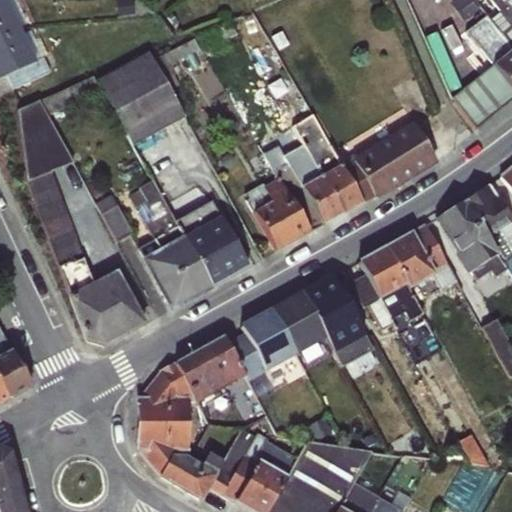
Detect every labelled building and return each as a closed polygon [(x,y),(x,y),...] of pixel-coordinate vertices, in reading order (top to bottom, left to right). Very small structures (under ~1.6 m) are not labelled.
[(0,0),(0,79),(9,75),(15,87),(45,72),(10,0),(0,0)] [(489,66),(511,91),(511,48),(488,19),(472,0),(452,0),(448,4),(467,29),(464,33),(489,66)] [(488,19),(511,48),(511,11),(503,1),(502,0),(487,0),(497,13),(488,19)] [(511,0),(504,0),(503,1),(511,11),(511,0)] [(152,50),(96,78),(130,145),(186,117),(152,50)] [(511,101),(511,91),(489,66),(449,100),(473,132),(511,101)] [(340,166),(360,204),(433,162),(413,125),(340,166)] [(360,204),(340,166),(319,129),(316,129),(306,134),(316,154),(309,158),(340,215),(360,204)] [(340,215),(309,158),(303,149),(284,158),(274,146),(261,154),(275,180),(309,233),(340,215)] [(511,167),(499,178),(511,194),(511,167)] [(309,233),(275,180),(241,196),(273,253),(309,233)] [(210,290),(174,222),(150,182),(126,195),(150,240),(136,248),(142,269),(167,314),(210,290)] [(465,201),(506,270),(511,279),(511,223),(487,186),(465,201)] [(103,201),(116,239),(129,235),(117,197),(103,201)] [(506,270),(465,201),(432,223),(466,276),(468,274),(473,283),(489,273),(493,279),(506,270)] [(174,222),(210,290),(248,268),(211,202),(174,222)] [(383,248),(409,290),(431,278),(438,292),(455,282),(424,226),(383,248)] [(409,290),(383,248),(356,263),(365,278),(349,286),(362,309),(390,294),(407,324),(422,315),(409,290)] [(101,348),(144,325),(115,272),(67,298),(85,344),(101,348)] [(299,291),(270,309),(294,354),(324,337),(299,291)] [(294,354),(270,309),(223,337),(243,374),(260,363),(264,371),(294,354)] [(0,335),(0,386),(9,401),(31,389),(0,335)] [(243,374),(223,337),(222,336),(174,366),(191,397),(196,406),(245,377),(243,374)] [(191,397),(174,366),(160,373),(137,399),(187,400),(191,397)] [(0,406),(9,401),(0,386),(0,406)] [(188,452),(187,400),(137,399),(138,451),(140,454),(179,453),(188,452)] [(239,431),(217,472),(218,472),(208,490),(232,504),(258,461),(285,477),(295,460),(265,444),(267,441),(255,434),(253,438),(239,431)] [(285,477),(286,478),(266,511),(334,511),(337,508),(338,509),(352,484),(369,454),(305,443),(295,460),(285,477)] [(179,453),(140,454),(159,478),(171,457),(185,456),(179,453)] [(6,457),(0,454),(0,511),(1,511),(18,503),(6,457)] [(171,457),(159,478),(201,502),(208,490),(218,472),(217,472),(203,464),(201,466),(185,456),(171,457)] [(258,461),(232,504),(247,511),(266,511),(286,478),(285,477),(258,461)] [(352,484),(338,509),(342,511),(369,511),(378,499),(352,484)] [(386,511),(390,506),(378,499),(369,511),(386,511)] [(20,511),(18,503),(1,511),(20,511)]
